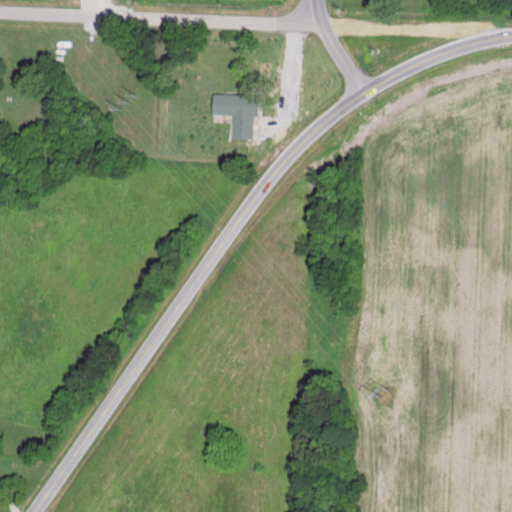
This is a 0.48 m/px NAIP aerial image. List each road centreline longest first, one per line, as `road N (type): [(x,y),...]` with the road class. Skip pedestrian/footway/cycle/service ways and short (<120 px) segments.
road 1 (tertiary): [(507,32),(404,67),(317,126),(255,195),(32,511)]
road 2 (residential): [(0,12),(314,20)]
